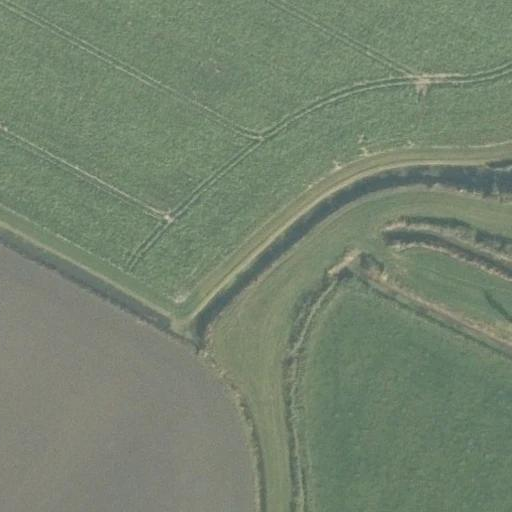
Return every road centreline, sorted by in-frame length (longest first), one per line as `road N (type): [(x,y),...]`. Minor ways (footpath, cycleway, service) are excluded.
road 1 (track): [(511,220),(398,210),(314,261),(270,348),(275,511)]
road 2 (track): [(344,236),(511,316)]
